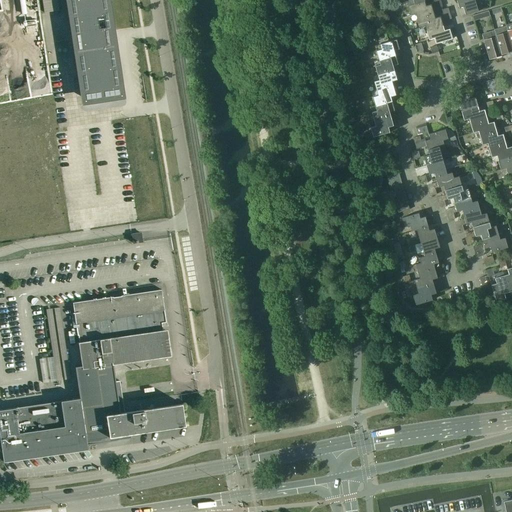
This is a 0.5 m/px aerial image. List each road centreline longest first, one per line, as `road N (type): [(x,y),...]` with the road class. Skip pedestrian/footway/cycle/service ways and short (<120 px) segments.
road 1 (residential): [(158,0),(220,383)]
road 2 (secondary): [(333,445),(0,502)]
road 3 (secondary): [(511,420),(333,445)]
road 4 (secondary): [(339,479),(511,436)]
road 5 (secondary): [(209,501),(339,479)]
road 6 (residential): [(449,230),(416,191),(404,149),(407,118)]
